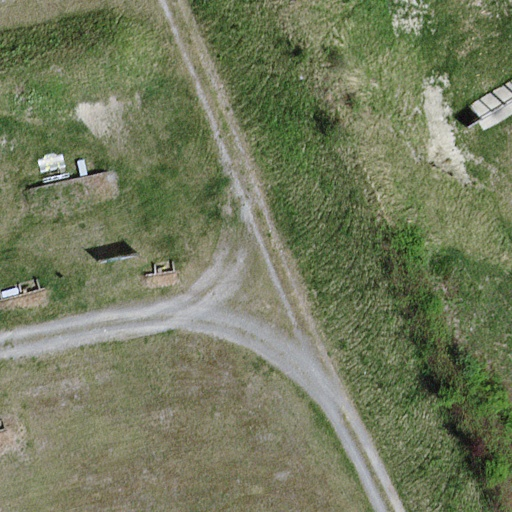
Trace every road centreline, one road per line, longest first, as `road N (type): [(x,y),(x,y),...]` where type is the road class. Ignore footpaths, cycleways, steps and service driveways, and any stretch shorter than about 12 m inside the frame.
road 1 (track): [(0,336),(175,313),(265,327),(341,394),(394,511)]
road 2 (track): [(341,394),(172,0)]
